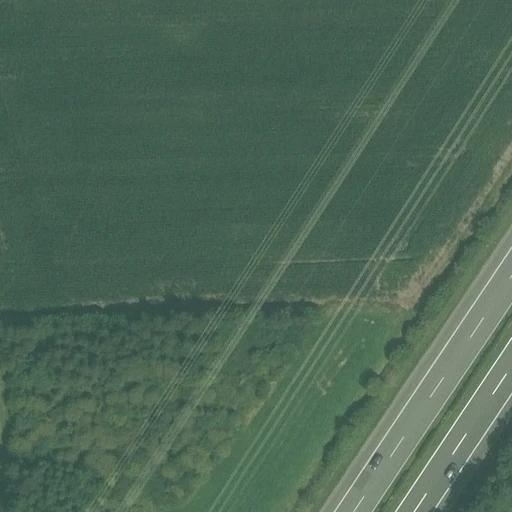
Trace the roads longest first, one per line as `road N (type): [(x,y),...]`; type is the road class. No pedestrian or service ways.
road 1 (motorway): [(511,257),(338,511)]
road 2 (motorway): [(419,511),(511,376)]
